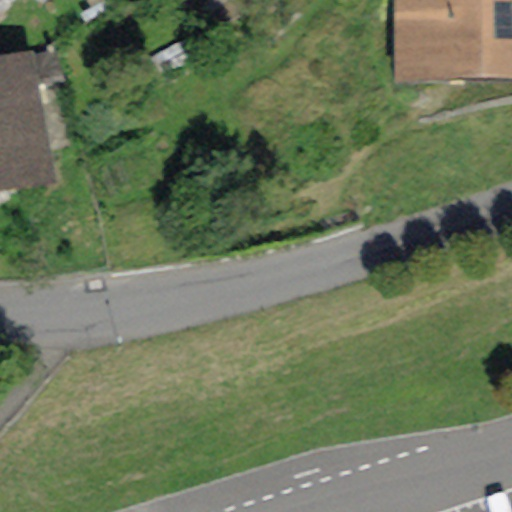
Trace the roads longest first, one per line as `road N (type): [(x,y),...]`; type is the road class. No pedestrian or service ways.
road 1 (residential): [(511,197),(251,278),(0,312)]
road 2 (residential): [(318,511),(511,455)]
